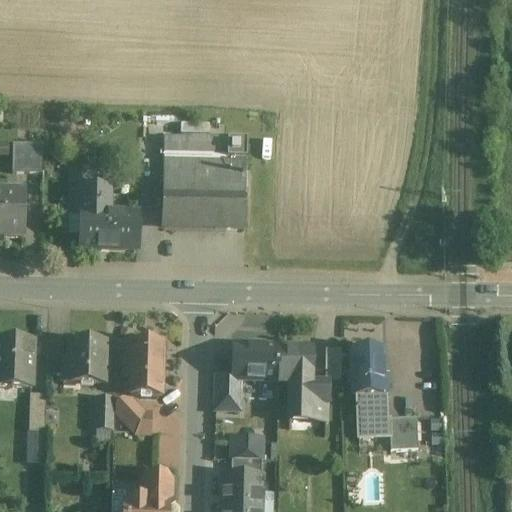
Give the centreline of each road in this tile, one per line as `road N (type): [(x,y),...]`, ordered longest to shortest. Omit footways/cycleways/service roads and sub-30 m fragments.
road 1 (residential): [(198,293),(511,296)]
road 2 (track): [(384,296),(427,151),(438,0)]
road 3 (residential): [(193,511),(198,293)]
road 4 (residential): [(0,288),(198,293)]
